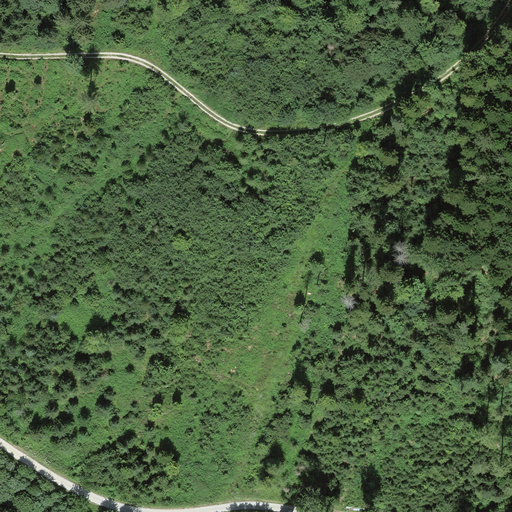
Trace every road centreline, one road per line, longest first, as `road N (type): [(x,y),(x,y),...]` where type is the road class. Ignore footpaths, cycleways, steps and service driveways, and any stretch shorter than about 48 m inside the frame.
road 1 (track): [(0,55),(118,55),(151,65),(221,122),(291,133),(359,120),(412,96),(482,43),(511,0)]
road 2 (track): [(0,445),(130,511)]
